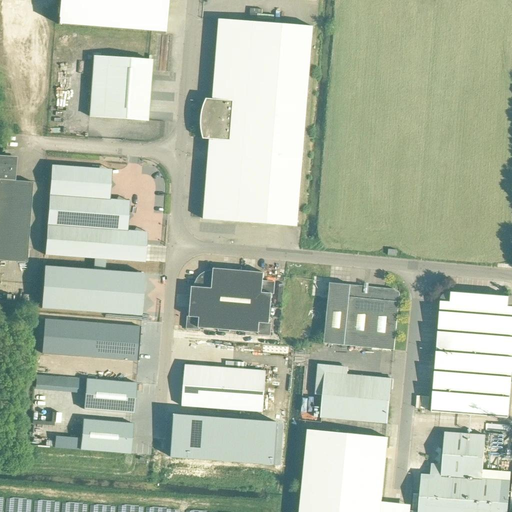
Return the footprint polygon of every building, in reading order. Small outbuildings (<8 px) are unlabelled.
[(166,0),(59,0),(58,25),(164,33),(166,0)] [(313,27),(219,20),(213,100),(207,99),(204,104),(202,110),(201,117),(201,123),(202,133),(203,139),(210,140),(204,220),(298,227),(313,27)] [(151,61),(93,57),(89,117),(147,121),(151,61)] [(0,261),(27,263),(32,183),(14,181),(16,158),(7,157),(0,156),(0,261)] [(101,170),(51,166),(44,256),(94,259),(93,271),(44,267),(41,309),(140,316),(144,274),(104,272),(105,260),(113,261),(115,243),(136,245),(137,232),(117,230),(119,201),(99,199),(101,170)] [(192,288),(189,317),(187,317),(186,329),(199,330),(199,328),(218,330),(218,332),(230,333),(230,331),(258,333),(258,335),(270,337),(271,324),(269,324),(272,295),(274,295),(275,282),(263,281),(264,273),(214,269),(214,267),(213,271),(209,271),(205,273),(200,275),(197,279),(195,283),(194,287),(191,287),(191,288),(192,288)] [(368,285),(364,285),(364,287),(330,283),(324,344),(394,351),(400,293),(394,290),(368,287),(368,285)] [(441,302),(436,353),(511,358),(511,298),(451,293),(447,294),(444,296),(442,299),(441,302)] [(137,362),(140,328),(44,320),(41,354),(137,362)] [(511,372),(511,358),(436,353),(433,393),(510,400),(511,372)] [(194,364),(186,364),(183,366),(182,374),(184,376),(184,386),(182,407),(263,413),(265,381),(266,371),(196,366),(194,364)] [(393,381),(390,378),(382,377),(380,378),(325,373),(321,418),(387,424),(390,390),(392,389),(393,381)] [(86,379),(83,410),(134,414),(136,383),(86,379)] [(433,393),(431,413),(508,419),(510,400),(433,393)] [(275,466),(278,423),(174,415),(171,458),(275,466)] [(83,419),(80,450),(130,455),(133,424),(83,419)] [(380,511),(388,438),(308,430),(300,511),(380,511)] [(507,511),(510,482),(502,481),(482,479),(485,436),(445,433),(442,465),(441,476),(431,476),(421,475),(418,511),(507,511)]
